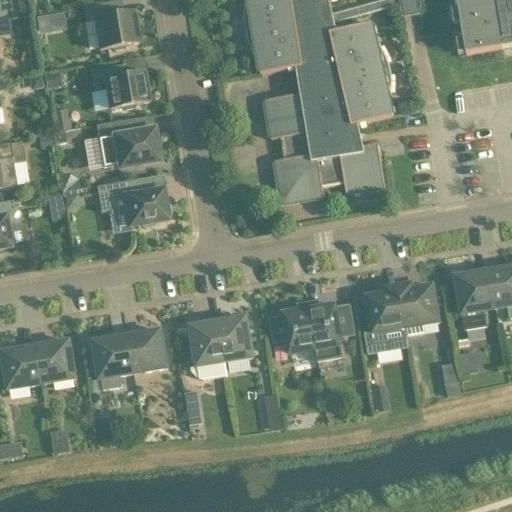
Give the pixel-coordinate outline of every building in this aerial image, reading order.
[(247,0),(249,7),(247,7),(246,13),(246,19),(246,25),(247,31),(248,36),(250,42),(252,47),(255,53),(257,52),(258,61),(261,77),(296,71),(300,97),(265,103),(271,142),(281,141),(284,162),(275,164),(282,206),(318,200),(324,199),(323,190),(345,186),(346,196),(352,195),(364,193),(385,189),(380,159),(378,147),(363,149),(361,137),(360,135),(358,128),(393,119),(390,104),(388,98),(391,98),(392,91),(391,80),(390,72),(389,69),(385,59),(381,50),(380,49),(377,49),(372,26),(337,34),(335,25),(400,7),(401,10),(419,7),(418,2),(425,0),(456,0),(466,57),(503,50),(511,48),(511,0),(390,0),(333,16),(330,3),(342,0),(247,0)] [(86,23),(94,22),(99,52),(138,46),(133,15),(122,16),(116,13),(115,3),(84,9),(86,23)] [(36,20),(39,33),(49,31),(47,18),(36,20)] [(123,68),(90,73),(94,95),(106,93),(109,112),(120,110),(124,112),(133,110),(135,107),(148,105),(143,76),(143,75),(125,78),(123,68)] [(36,90),(42,89),(39,77),(28,79),(29,85),(36,90)] [(60,89),(58,77),(43,79),(45,92),(60,89)] [(135,122),(96,129),(103,170),(118,167),(119,170),(158,164),(155,143),(153,135),(152,135),(151,132),(149,133),(138,135),(135,122)] [(66,146),(64,134),(52,136),(54,148),(66,146)] [(40,139),(42,152),(53,150),(51,137),(40,139)] [(0,190),(0,191),(16,188),(13,167),(24,165),(21,144),(0,147),(0,190)] [(103,189),(97,190),(101,215),(110,214),(110,217),(111,217),(125,215),(128,229),(128,230),(129,230),(130,229),(140,228),(144,230),(153,229),(155,225),(168,223),(168,219),(169,216),(168,208),(165,206),(163,192),(138,196),(136,183),(121,186),(103,189)] [(79,210),(76,196),(63,198),(65,212),(79,210)] [(60,197),(46,199),(49,213),(62,210),(60,197)] [(0,251),(10,250),(8,234),(13,233),(12,228),(21,227),(17,203),(0,205),(0,251)] [(511,322),(511,269),(489,273),(496,311),(508,309),(510,322),(511,322)] [(487,330),(484,313),(496,311),(489,273),(455,279),(465,334),(487,330)] [(412,286),(399,289),(406,331),(407,338),(424,335),(423,328),(439,325),(433,288),(413,291),(412,286)] [(372,335),(366,336),(370,358),(409,351),(407,338),(406,331),(399,289),(385,291),(386,296),(366,299),(372,335)] [(320,302),(308,304),(316,352),(318,364),(318,365),(344,361),(342,348),(340,339),(354,337),(350,309),(336,311),(335,307),(321,310),(320,302)] [(284,320),(270,322),(274,344),(288,342),(290,356),(291,356),(293,368),(317,364),(318,364),(316,352),(308,304),(296,306),(297,314),(283,316),(284,320)] [(217,319),(227,378),(225,364),(252,360),(246,320),(232,322),(231,316),(217,319)] [(227,378),(217,319),(203,321),(204,327),(190,329),(197,369),(191,370),(191,374),(196,380),(202,383),(227,378)] [(126,334),(133,376),(167,371),(161,333),(141,336),(141,331),(126,334)] [(133,376),(126,334),(112,336),(112,341),(93,344),(99,382),(101,382),(103,392),(123,389),(121,379),(133,376)] [(35,349),(42,387),(76,381),(69,343),(35,349)] [(42,387),(35,349),(2,355),(8,393),(42,387)] [(459,355),(462,375),(476,373),(473,353),(459,355)] [(458,381),(446,383),(449,399),(460,397),(458,381)] [(370,391),(375,415),(389,412),(384,388),(370,391)] [(279,416),(276,398),(265,400),(268,418),(279,416)] [(198,423),(197,410),(187,411),(188,424),(198,423)] [(110,433),(108,420),(95,422),(97,435),(110,433)] [(52,435),(54,455),(69,453),(66,433),(52,435)]
